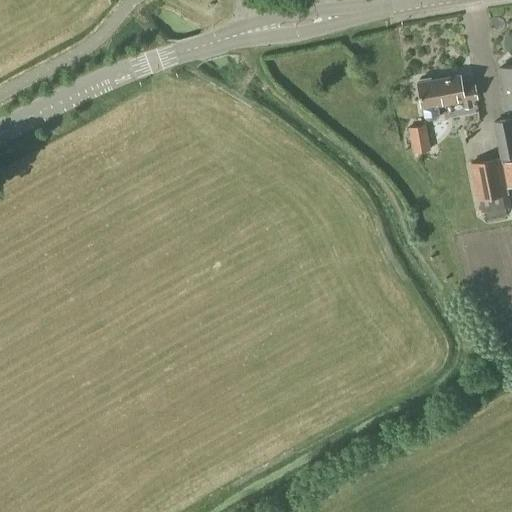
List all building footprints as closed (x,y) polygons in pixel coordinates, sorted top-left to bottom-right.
[(506,108),(511,106),(511,64),(497,67),(506,108)] [(459,75),(416,83),(420,107),(421,106),(423,117),(427,120),(437,118),(440,112),(439,106),(476,99),(473,85),(461,87),(459,75)] [(511,185),(511,128),(510,118),(492,122),(499,159),(501,158),(507,187),(511,185)] [(412,154),(430,150),(425,124),(406,127),(412,154)] [(475,200),(505,194),(498,157),(467,162),(475,200)]
